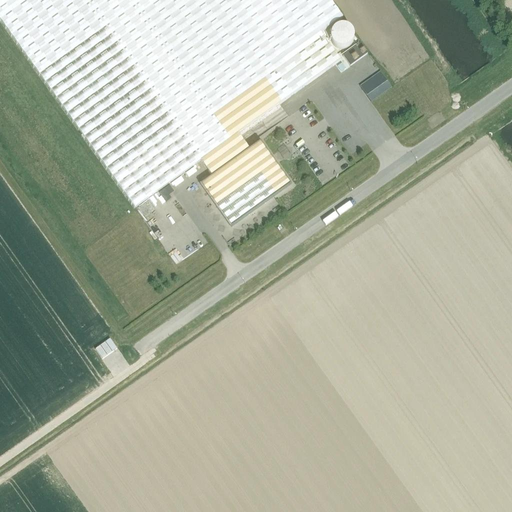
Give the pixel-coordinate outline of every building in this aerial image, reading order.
[(329,0),(0,0),(0,21),(134,209),(200,162),(212,177),(200,185),(204,190),(231,228),(273,197),(290,185),(273,161),(260,143),(249,151),(246,148),(243,142),(237,135),(340,62),(320,34),(342,18),(329,0)] [(336,28),(335,28),(334,29),(333,30),(333,31),(332,32),(331,33),(331,34),(330,35),(330,36),(330,37),(330,38),(330,39),(330,40),(331,41),(331,43),(331,44),(332,45),(333,45),(334,46),(334,47),(335,48),(336,48),(337,49),(338,49),(340,49),(341,50),(342,50),(343,49),(344,49),(345,49),(346,49),(347,48),(348,47),(349,47),(350,46),(351,45),(351,44),(352,43),(352,42),(353,41),(353,40),(353,39),(353,37),(353,36),(353,35),(352,34),(352,33),(351,32),(351,31),(350,30),(349,29),(348,28),(347,28),(346,27),(345,27),(344,27),(343,26),(342,26),(340,26),(339,27),(338,27),(337,27),(336,28)] [(360,44),(342,57),(349,67),(367,54),(360,44)] [(341,65),(337,68),(341,73),(345,70),(341,65)] [(391,88),(380,73),(360,87),(370,103),(391,88)] [(110,339),(95,350),(102,360),(117,349),(110,339)]
